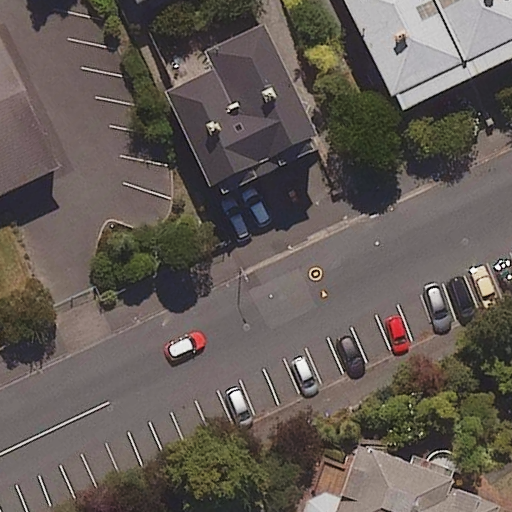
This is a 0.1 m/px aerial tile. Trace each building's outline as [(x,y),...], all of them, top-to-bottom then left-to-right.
[(471,84),(432,0),(347,0),(402,116),(471,84)] [(511,0),(432,0),(471,84),(511,64),(511,0)] [(8,11),(0,15),(0,203),(81,166),(8,11)] [(168,96),(217,203),(326,152),(271,32),(214,58),(220,72),(168,96)] [(457,474),(353,440),(329,511),(491,511),(449,498),(457,474)]
